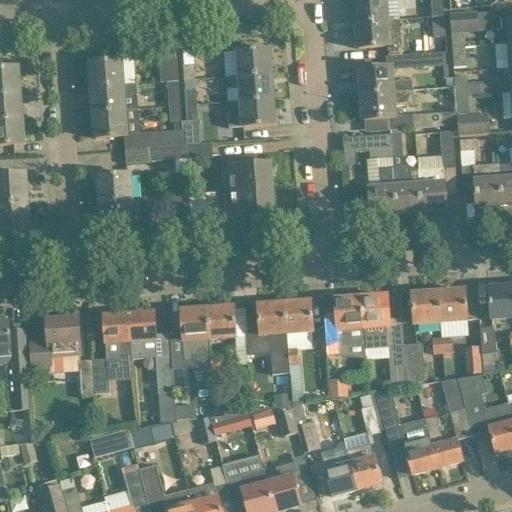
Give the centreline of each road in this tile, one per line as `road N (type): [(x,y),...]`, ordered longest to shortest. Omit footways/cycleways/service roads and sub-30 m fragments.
road 1 (residential): [(56,19),(287,5),(309,18),(328,262)]
road 2 (residential): [(74,281),(56,19)]
road 3 (residential): [(74,281),(328,262)]
road 4 (residential): [(328,262),(511,247)]
